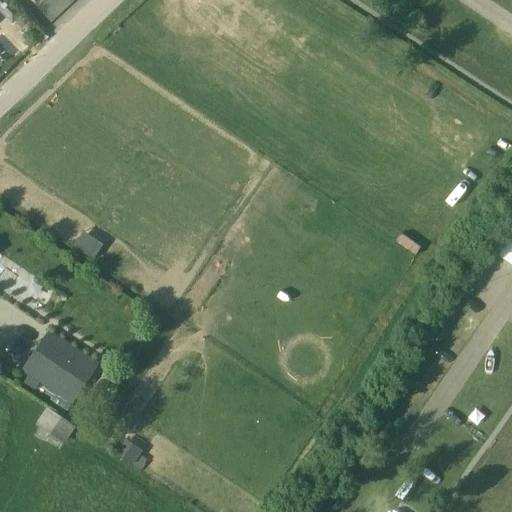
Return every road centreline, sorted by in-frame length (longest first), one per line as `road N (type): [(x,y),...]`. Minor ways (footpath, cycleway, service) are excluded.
road 1 (unknown): [(250,0),(465,137)]
road 2 (residential): [(0,106),(110,0)]
